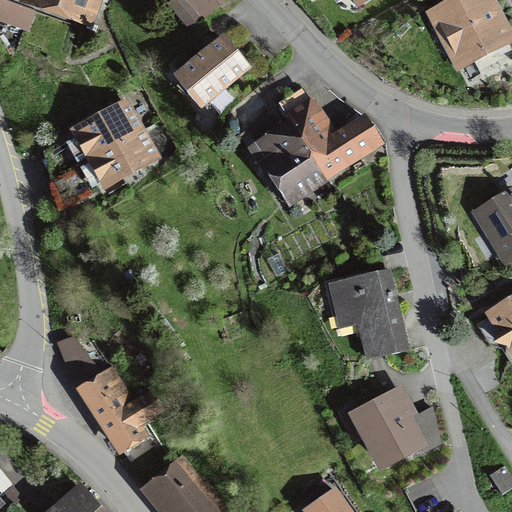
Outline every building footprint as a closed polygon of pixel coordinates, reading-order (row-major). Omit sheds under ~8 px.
[(36,0),(0,0),(0,17),(27,27),(31,15),(36,0)] [(36,0),(31,15),(94,36),(106,0),(36,0)] [(184,0),(180,4),(204,29),(233,2),(231,0),(184,0)] [(347,0),(355,13),(379,0),(347,0)] [(467,0),(425,23),(457,81),(511,50),(511,40),(489,0),(467,0)] [(169,91),(197,124),(248,81),(219,48),(169,91)] [(280,107),(290,123),(327,180),(378,147),(362,122),(336,139),(305,91),(280,107)] [(41,153),(52,177),(138,134),(139,131),(125,106),(41,153)] [(286,207),(327,180),(290,123),(249,150),(286,207)] [(152,161),(138,134),(52,177),(66,204),(152,161)] [(511,194),(478,217),(504,260),(511,255),(511,194)] [(487,250),(459,255),(463,285),(492,280),(487,250)] [(389,271),(321,286),(331,331),(356,325),(364,361),(407,351),(389,271)] [(511,305),(485,324),(511,362),(511,305)] [(56,341),(75,376),(95,364),(76,330),(56,341)] [(140,433),(164,419),(152,399),(137,408),(116,372),(79,393),(119,461),(147,445),(140,433)] [(401,395),(358,416),(381,462),(419,443),(424,453),(440,443),(432,408),(412,417),(401,395)] [(170,511),(225,511),(186,461),(152,487),(170,511)] [(0,468),(0,489),(2,491),(12,483),(0,468)] [(350,511),(335,490),(307,510),(308,511),(350,511)] [(89,511),(77,497),(59,511),(89,511)] [(434,511),(455,511),(450,503),(434,511)]
